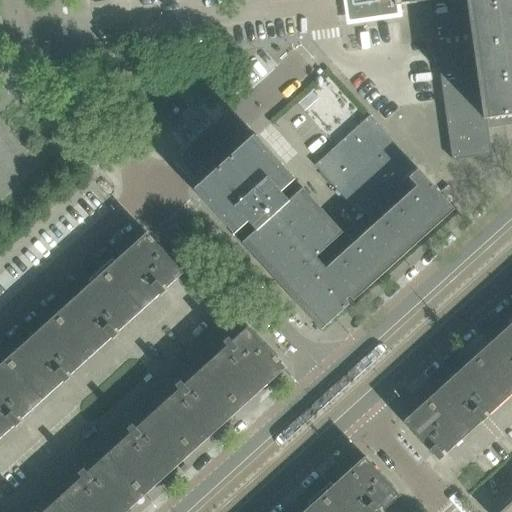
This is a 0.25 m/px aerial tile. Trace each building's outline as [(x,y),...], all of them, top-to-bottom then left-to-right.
[(430,2),(432,1),(432,0),(358,0),(360,11),(395,6),(396,6),(430,2)] [(511,0),(432,0),(432,1),(430,2),(433,23),(434,34),(437,53),(442,90),(445,109),(447,126),(452,161),(491,155),(490,145),(493,144),(493,139),(489,140),(486,120),(489,120),(509,117),(511,116),(511,0)] [(348,239),(343,233),(342,232),(337,227),(334,224),(330,220),(324,213),(321,209),(317,206),(311,199),(308,195),(305,192),(303,189),(298,193),(292,187),(290,185),(295,180),(289,174),(286,171),(283,167),(277,161),(274,157),(269,152),(264,146),(260,143),(255,136),(227,161),(226,160),(221,165),(220,166),(221,167),(195,191),(208,206),(222,221),(235,235),(239,231),(241,234),(248,242),(259,253),(255,257),(257,260),(270,274),(282,287),(295,302),(308,316),(321,331),(348,306),(349,305),(345,301),(349,297),(353,302),(354,300),(351,296),(363,285),(364,284),(377,272),(379,271),(392,259),(393,258),(405,247),(407,245),(419,234),(421,232),(435,220),(449,207),(453,211),(454,210),(430,183),(418,170),(410,162),(373,120),(370,117),(315,166),(355,211),(358,207),(374,225),(353,245),(351,242),(348,239)] [(162,288),(179,273),(182,276),(184,274),(147,234),(102,275),(136,312),(157,293),(161,297),(166,292),(162,288)] [(114,331),(136,312),(102,275),(54,318),(88,356),(109,336),(113,340),(114,339),(118,335),(114,331)] [(66,375),(88,356),(54,318),(5,362),(39,399),(61,380),(65,384),(70,379),(66,375)] [(511,318),(509,322),(511,325),(472,360),(504,396),(511,388),(511,318)] [(238,405),(281,366),(282,365),(248,327),(247,328),(247,329),(232,342),(229,338),(223,343),(227,347),(204,367),(238,405)] [(483,415),(504,396),(472,360),(426,402),(457,438),(478,419),(481,423),(486,418),(483,415)] [(17,419),(39,399),(5,362),(0,366),(0,434),(12,424),(16,428),(21,423),(17,419)] [(191,447),(238,405),(204,367),(184,385),(180,382),(175,386),(179,390),(158,409),(191,447)] [(457,438),(426,402),(405,421),(403,422),(439,461),(444,457),(441,453),(457,438)] [(143,491),(191,447),(158,409),(136,429),(132,425),(127,430),(131,434),(109,453),(143,491)] [(73,511),(119,511),(143,491),(109,453),(87,473),(84,469),(78,474),(82,478),(61,497),(73,511)] [(400,496),(365,457),(333,486),(330,484),(317,496),(331,511),(380,511),(379,510),(395,494),(398,498),(400,496)] [(331,511),(317,496),(308,504),(310,507),(304,511),(331,511)] [(73,511),(61,497),(44,511),(73,511)] [(511,511),(511,502),(507,507),(501,511),(511,511)]
